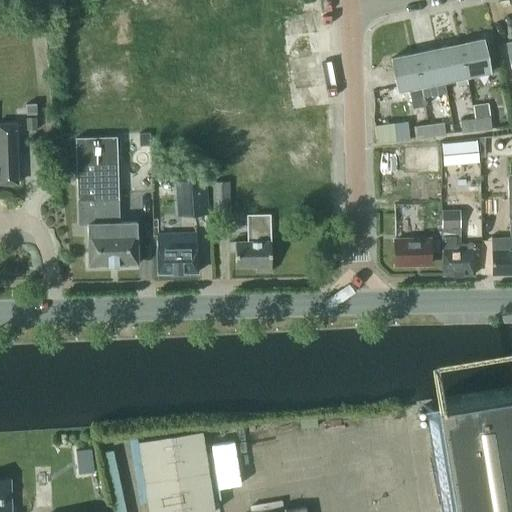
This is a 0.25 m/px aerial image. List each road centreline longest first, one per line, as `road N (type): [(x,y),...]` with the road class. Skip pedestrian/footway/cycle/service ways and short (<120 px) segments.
road 1 (tertiary): [(0,313),(360,301)]
road 2 (residential): [(360,301),(349,14)]
road 3 (tertiary): [(360,301),(511,300)]
